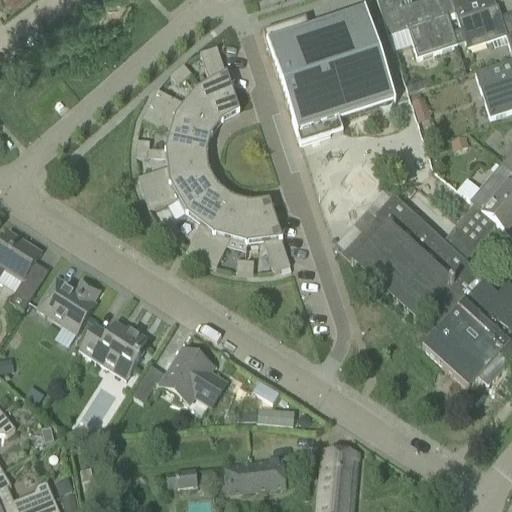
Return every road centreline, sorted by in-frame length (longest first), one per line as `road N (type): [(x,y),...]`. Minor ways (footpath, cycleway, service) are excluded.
road 1 (residential): [(308,386),(335,346),(338,313),(227,0)]
road 2 (residential): [(308,386),(0,191)]
road 3 (residential): [(213,0),(0,191)]
road 4 (residential): [(481,510),(453,482),(308,386)]
